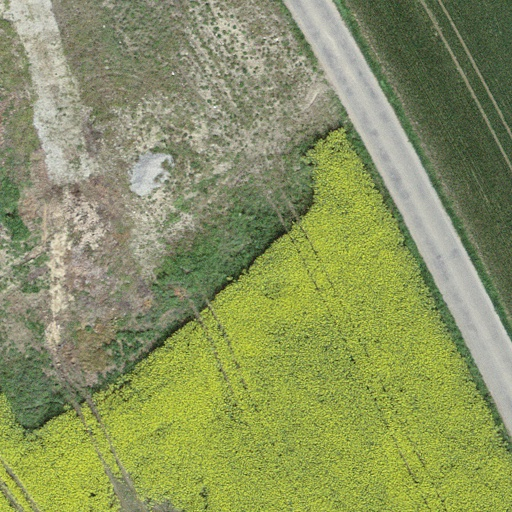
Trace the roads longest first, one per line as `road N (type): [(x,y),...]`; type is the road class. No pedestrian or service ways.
road 1 (track): [(30,0),(92,233),(134,511)]
road 2 (unclassified): [(511,379),(312,0)]
